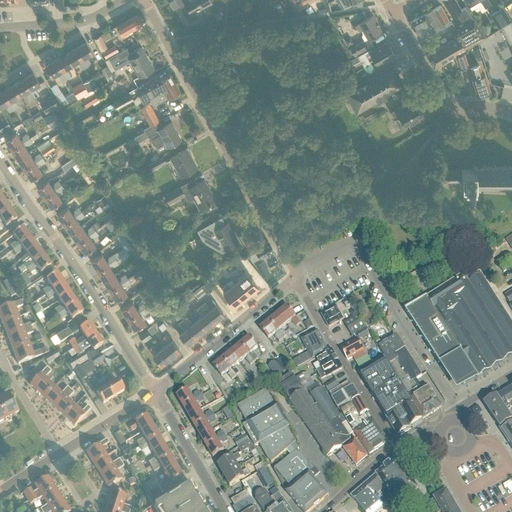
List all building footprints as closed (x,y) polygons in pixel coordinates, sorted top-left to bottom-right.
[(202,8),(196,0),(175,0),(189,23),(199,17),(196,12),(202,8)] [(220,4),(217,0),(196,0),(202,8),(208,5),(210,10),(220,4)] [(292,0),(289,2),(295,12),(304,7),(302,4),(309,0),(309,2),(312,0),(313,0),(314,1),(315,0),(292,0)] [(319,10),(320,13),(330,11),(326,0),(321,0),(325,7),(319,10)] [(337,0),(342,9),(349,7),(355,4),(361,1),(361,0),(337,0)] [(466,7),(461,10),(455,0),(442,0),(452,16),(456,13),(464,24),(473,18),(466,7)] [(450,21),(447,15),(441,5),(410,22),(420,40),(443,27),(442,25),(450,21)] [(490,15),(497,28),(510,20),(503,7),(490,15)] [(143,24),(137,15),(117,26),(122,36),(143,24)] [(372,16),(357,24),(361,31),(362,33),(362,36),(364,40),(365,42),(382,32),(372,16)] [(453,39),(427,55),(434,68),(455,56),(454,55),(478,42),(478,41),(485,37),(483,33),(481,30),(474,20),(471,22),(455,31),(450,34),(453,39)] [(511,21),(499,28),(510,45),(511,50),(511,49),(511,70),(510,71),(511,74),(511,21)] [(481,29),(481,30),(483,33),(484,33),(490,34),(490,26),(481,26),(481,29)] [(101,51),(103,50),(107,48),(100,36),(94,39),(101,51)] [(364,40),(350,48),(354,55),(355,56),(357,55),(369,48),(365,42),(364,40)] [(76,48),(87,67),(91,64),(89,59),(85,59),(84,58),(92,53),(86,42),(76,48)] [(369,48),(357,55),(364,67),(370,64),(368,59),(372,57),(376,64),(394,54),(387,42),(371,52),(369,48)] [(126,49),(118,53),(108,58),(115,70),(130,61),(139,77),(153,69),(141,47),(129,53),(126,49)] [(87,67),(76,48),(66,54),(72,65),(80,60),(81,62),(79,65),(82,69),(87,67)] [(102,52),(106,59),(114,54),(111,48),(102,52)] [(465,53),(455,56),(460,70),(469,67),(465,53)] [(72,65),(66,54),(56,60),(66,78),(71,76),(68,71),(65,71),(64,69),(72,65)] [(66,78),(56,60),(45,66),(52,77),(60,72),(61,74),(59,77),(62,81),(66,78)] [(393,64),(343,92),(356,114),(405,86),(393,64)] [(485,94),(490,92),(485,74),(482,75),(478,64),(471,67),(475,77),(472,78),(478,96),(479,95),(481,97),(484,96),(485,94)] [(107,66),(101,69),(108,82),(114,79),(107,66)] [(33,73),(23,79),(34,97),(39,95),(36,90),(33,90),(32,88),(40,84),(33,73)] [(158,81),(146,87),(137,93),(142,101),(151,96),(175,82),(170,74),(158,81)] [(84,85),(88,91),(88,92),(97,87),(92,78),(83,83),(84,85)] [(23,79),(13,85),(19,96),(27,91),(28,93),(27,96),(29,100),(34,97),(23,79)] [(343,84),(347,89),(353,85),(350,80),(343,84)] [(180,91),(175,82),(151,96),(152,96),(157,104),(168,98),(180,91)] [(19,96),(13,85),(3,91),(14,109),(19,107),(16,102),(13,102),(12,100),(19,96)] [(82,96),(88,92),(84,85),(78,89),(82,96)] [(3,91),(0,92),(0,106),(7,103),(8,105),(7,107),(9,112),(14,109),(3,91)] [(61,92),(55,96),(61,106),(67,103),(63,97),(61,92)] [(63,97),(67,103),(76,98),(73,92),(63,97)] [(99,100),(94,93),(82,100),(86,107),(99,100)] [(113,103),(116,110),(133,100),(130,93),(113,103)] [(52,94),(39,102),(45,113),(58,105),(52,94)] [(404,125),(424,114),(423,112),(423,110),(422,107),(420,106),(415,97),(395,109),(395,110),(391,112),(393,116),(398,114),(400,117),(395,120),(399,127),(404,125)] [(150,125),(159,121),(149,103),(141,108),(150,125)] [(366,119),(377,113),(374,108),(363,114),(366,119)] [(54,111),(44,117),(49,126),(59,121),(54,111)] [(39,112),(32,116),(35,121),(42,117),(39,112)] [(23,121),(26,126),(33,123),(30,117),(23,121)] [(145,128),(146,130),(134,137),(137,142),(149,136),(151,139),(158,153),(181,140),(172,122),(163,127),(159,121),(150,125),(145,128)] [(8,123),(0,127),(0,128),(2,132),(11,127),(8,123)] [(12,149),(30,137),(27,133),(22,136),(22,139),(21,140),(16,133),(5,139),(12,149)] [(33,142),(30,137),(12,149),(18,159),(28,152),(24,145),(25,144),(28,145),(33,142)] [(52,144),(41,151),(44,156),(55,148),(52,144)] [(181,176),(197,167),(186,149),(171,158),(181,176)] [(28,152),(18,159),(25,169),(42,157),(39,152),(35,155),(35,159),(33,160),(28,152)] [(68,168),(77,161),(74,156),(64,163),(68,168)] [(163,156),(149,165),(138,171),(141,176),(166,162),(163,156)] [(42,157),(25,169),(31,179),(41,172),(36,164),(38,163),(41,164),(45,161),(42,157)] [(493,187),(495,187),(495,186),(504,186),(504,187),(505,187),(505,186),(511,186),(511,166),(506,166),(506,164),(504,164),(504,166),(495,166),(495,164),(494,164),(494,166),(485,166),(485,164),(483,164),(483,166),(475,166),(475,164),(473,164),(473,169),(461,169),(461,171),(456,171),(456,170),(455,170),(455,171),(448,171),(447,170),(446,171),(447,172),(445,174),(444,173),(443,174),(444,175),(444,177),(443,178),(444,179),(445,178),(447,181),(446,182),(447,182),(448,181),(455,181),(455,182),(456,182),(456,181),(461,181),(461,183),(473,183),(473,188),(475,188),(475,187),(483,186),(483,188),(485,188),(485,186),(493,186),(493,187)] [(84,179),(90,174),(86,170),(80,174),(84,179)] [(180,186),(180,187),(165,196),(169,203),(184,195),(187,202),(194,198),(200,209),(209,204),(210,203),(215,200),(204,179),(196,183),(193,179),(180,186)] [(44,197),(61,184),(58,180),(54,183),(54,186),(53,188),(47,180),(37,187),(44,197)] [(65,189),(61,184),(44,197),(51,207),(61,199),(56,192),(57,191),(60,192),(65,189)] [(79,191),(85,199),(94,193),(88,185),(79,191)] [(108,203),(104,196),(96,200),(101,208),(108,203)] [(4,201),(0,203),(0,217),(10,211),(4,201)] [(64,224),(81,211),(78,207),(74,210),(74,213),(73,215),(67,207),(57,214),(64,224)] [(17,221),(10,211),(0,217),(0,221),(1,220),(7,228),(17,221)] [(84,215),(81,211),(64,224),(71,233),(81,226),(76,219),(77,218),(80,219),(85,216),(84,215)] [(122,222),(127,230),(144,219),(140,212),(122,222)] [(228,222),(225,224),(221,218),(197,232),(203,242),(221,252),(239,242),(228,222)] [(86,233),(81,226),(71,233),(78,243),(95,230),(92,226),(88,229),(88,232),(86,233)] [(111,240),(121,232),(117,227),(107,235),(111,240)] [(13,251),(30,238),(23,229),(13,236),(19,244),(17,245),(14,244),(10,247),(13,251)] [(98,234),(95,230),(78,243),(85,252),(95,245),(90,237),(91,236),(94,237),(98,234)] [(37,248),(30,238),(13,251),(16,255),(20,252),(20,249),(22,248),(27,255),(37,248)] [(268,241),(255,248),(256,252),(249,255),(253,261),(260,258),(273,251),(268,241)] [(129,244),(113,254),(108,257),(108,260),(107,261),(102,254),(91,260),(98,270),(121,256),(132,248),(129,244)] [(37,248),(27,255),(33,262),(31,263),(28,262),(24,265),(27,270),(44,257),(37,248)] [(0,259),(0,260),(10,253),(7,249),(0,253),(0,259)] [(121,256),(98,270),(104,280),(114,273),(109,266),(111,265),(114,266),(118,263),(119,263),(124,260),(121,256)] [(44,257),(27,270),(30,274),(34,271),(34,268),(36,266),(41,274),(51,266),(44,257)] [(503,274),(511,266),(511,261),(509,257),(498,266),(503,274)] [(27,270),(24,265),(23,265),(17,269),(21,274),(27,270)] [(463,274),(426,298),(405,312),(457,393),(478,379),(477,378),(490,370),(511,356),(511,323),(481,276),(475,266),(470,269),(474,275),(472,277),(470,274),(465,277),(463,274)] [(145,269),(139,272),(148,285),(154,281),(145,269)] [(268,269),(260,273),(262,278),(270,273),(268,269)] [(258,287),(245,271),(237,277),(238,279),(250,293),(258,287)] [(114,273),(104,280),(110,290),(128,279),(125,274),(121,277),(121,280),(119,281),(114,273)] [(28,284),(39,278),(36,274),(26,280),(28,284)] [(46,296),(63,284),(57,274),(47,281),(52,289),(50,290),(47,289),(43,291),(46,296)] [(234,282),(231,278),(228,281),(230,285),(242,299),(250,293),(238,279),(237,277),(236,277),(238,279),(234,282)] [(131,283),(128,279),(110,290),(116,300),(127,293),(122,285),(123,284),(126,286),(131,283)] [(11,297),(16,295),(9,280),(3,283),(11,297)] [(223,291),(234,306),(242,299),(230,285),(228,281),(227,282),(230,285),(223,291)] [(208,294),(212,291),(206,282),(201,286),(208,294)] [(36,296),(41,294),(36,284),(31,287),(36,296)] [(70,294),(63,284),(46,296),(48,300),(53,297),(53,294),(55,293),(60,301),(70,294)] [(511,290),(503,297),(509,306),(511,303),(511,290)] [(184,303),(193,296),(191,293),(189,291),(181,298),(184,303)] [(70,294),(60,301),(64,308),(63,309),(60,308),(55,311),(58,315),(76,304),(70,294)] [(164,296),(153,303),(156,308),(157,307),(167,301),(164,296)] [(186,306),(180,298),(176,301),(182,309),(186,306)] [(342,303),(346,309),(351,306),(348,300),(342,303)] [(0,316),(3,324),(19,317),(16,309),(23,306),(21,301),(0,309),(0,316)] [(167,301),(157,307),(162,314),(172,308),(167,301)] [(201,305),(214,321),(223,314),(215,304),(208,310),(207,308),(209,306),(205,301),(201,305)] [(128,318),(146,307),(143,303),(139,305),(139,309),(137,310),(132,302),(122,308),(128,318)] [(189,311),(195,307),(192,302),(186,305),(189,311)] [(76,304),(58,315),(61,320),(66,317),(66,314),(67,313),(72,320),(83,314),(76,304)] [(214,321),(201,305),(196,308),(200,313),(202,311),(204,313),(197,319),(205,329),(214,321)] [(336,307),(336,308),(321,316),(329,329),(343,321),(337,311),(341,308),(340,305),(336,307)] [(146,307),(128,318),(134,328),(145,322),(140,314),(141,313),(144,314),(149,312),(146,307)] [(278,316),(286,325),(291,322),(296,328),(300,324),(295,318),(296,318),(288,308),(278,316)] [(355,310),(350,314),(353,319),(358,315),(355,310)] [(374,320),(368,311),(360,316),(366,325),(374,320)] [(352,337),(365,328),(358,315),(353,319),(344,324),(352,337)] [(205,329),(197,319),(190,325),(188,323),(191,321),(187,316),(182,319),(196,336),(205,329)] [(286,325),(278,316),(269,323),(283,340),(287,336),(283,331),(281,333),(279,331),(286,325)] [(19,317),(3,324),(8,337),(32,328),(30,324),(23,326),(19,317)] [(196,336),(182,319),(178,323),(182,328),(184,326),(186,328),(179,334),(187,344),(196,336)] [(314,327),(310,321),(305,324),(308,330),(314,327)] [(162,331),(167,327),(163,322),(158,326),(162,331)] [(283,340),(269,323),(260,330),(268,340),(275,334),(277,336),(275,338),(279,343),(283,340)] [(73,349),(96,335),(89,324),(80,330),(85,337),(76,343),(74,339),(69,343),(73,349)] [(32,328),(8,337),(13,351),(30,344),(26,335),(33,333),(32,328)] [(60,344),(70,338),(72,336),(68,330),(56,337),(60,344)] [(143,340),(150,335),(147,330),(139,336),(143,340)] [(315,359),(328,353),(317,332),(302,340),(309,354),(312,353),(315,359)] [(369,337),(366,332),(357,337),(361,343),(369,337)] [(162,348),(170,357),(179,350),(171,340),(166,334),(162,338),(167,344),(162,348)] [(103,345),(96,335),(73,349),(78,356),(83,353),(84,353),(83,352),(91,347),(94,351),(103,345)] [(396,336),(378,347),(389,366),(397,361),(411,383),(416,381),(421,377),(410,360),(411,359),(396,336)] [(241,346),(254,363),(258,360),(254,355),(252,356),(250,354),(258,348),(250,339),(241,346)] [(358,340),(340,349),(341,350),(347,361),(353,358),(355,362),(367,355),(364,351),(358,340)] [(30,344),(13,351),(18,364),(42,355),(40,350),(33,353),(30,344)] [(170,357),(162,348),(157,352),(152,345),(148,349),(153,355),(161,365),(170,357)] [(241,346),(232,353),(239,363),(246,358),(248,360),(246,361),(250,366),(254,363),(241,346)] [(83,354),(66,365),(71,372),(97,356),(94,351),(85,356),(83,354)] [(316,360),(318,364),(313,367),(316,372),(337,360),(336,357),(335,357),(331,351),(316,360)] [(45,360),(48,365),(60,358),(56,353),(45,360)] [(232,353),(222,361),(236,378),(240,374),(236,369),(234,371),(232,369),(239,363),(232,353)] [(95,366),(105,360),(102,355),(92,362),(95,366)] [(371,365),(362,369),(362,370),(358,372),(361,378),(373,398),(374,398),(380,408),(397,437),(411,428),(411,427),(421,421),(422,421),(384,357),(371,365)] [(299,359),(294,362),(297,368),(303,365),(299,359)] [(284,374),(288,370),(281,360),(276,364),(284,374)] [(337,360),(316,372),(321,382),(327,378),(342,370),(338,363),(339,363),(337,360)] [(236,378),(222,361),(213,368),(221,378),(228,372),(230,374),(228,376),(232,381),(236,378)] [(411,383),(397,361),(389,366),(422,421),(442,408),(429,389),(423,393),(416,381),(411,383)] [(282,375),(275,365),(273,363),(268,367),(277,379),(282,375)] [(81,381),(87,377),(81,367),(75,371),(81,381)] [(41,396),(52,384),(45,378),(51,372),(47,368),(41,374),(30,385),(41,396)] [(66,377),(70,381),(74,377),(70,373),(66,377)] [(290,403),(327,457),(342,447),(341,447),(349,442),(350,441),(351,439),(350,437),(353,436),(341,416),(340,417),(321,389),(317,384),(315,386),(310,379),(306,382),(302,375),(295,380),(291,373),(276,383),(290,403)] [(107,377),(102,379),(114,397),(124,391),(117,381),(109,386),(108,384),(110,381),(107,377)] [(114,397),(102,379),(98,382),(100,387),(104,387),(105,388),(97,394),(103,404),(114,397)] [(257,387),(253,382),(247,386),(251,392),(257,387)] [(328,393),(337,388),(334,383),(325,388),(328,393)] [(353,387),(350,383),(329,395),(332,400),(353,387)] [(52,384),(41,396),(52,406),(69,388),(68,387),(62,393),(52,384)] [(353,387),(332,400),(339,412),(353,435),(354,434),(369,457),(379,450),(383,447),(384,447),(385,440),(377,428),(373,421),(368,413),(360,399),(353,387)] [(74,393),(69,388),(52,406),(63,416),(74,405),(68,399),(74,393)] [(511,388),(496,398),(496,397),(484,405),(500,429),(511,421),(511,412),(508,415),(503,408),(511,402),(511,388)] [(183,408),(202,397),(199,392),(194,395),(194,398),(193,399),(188,391),(177,397),(183,408)] [(249,438),(284,417),(278,407),(276,408),(266,392),(237,408),(247,425),(243,427),(249,438)] [(0,423),(18,413),(8,395),(0,399),(0,423)] [(204,402),(202,397),(183,408),(189,418),(200,411),(195,404),(197,403),(200,404),(204,402)] [(74,405),(63,416),(75,427),(91,409),(88,406),(82,412),(74,405)] [(228,420),(232,417),(227,409),(223,411),(228,420)] [(204,419),(200,411),(189,418),(195,428),(213,417),(211,412),(206,415),(206,418),(204,419)] [(135,421),(136,423),(135,423),(129,427),(131,432),(138,428),(141,433),(152,427),(146,417),(139,421),(139,419),(135,421)] [(216,422),(213,417),(195,428),(201,438),(211,432),(207,424),(209,423),(212,424),(216,422)] [(290,428),(284,417),(249,438),(255,448),(259,446),(267,460),(271,464),(286,451),(289,455),(297,448),(295,444),(296,443),(288,429),(290,428)] [(511,421),(500,429),(511,446),(511,421)] [(152,427),(141,433),(146,441),(144,442),(142,440),(137,443),(140,448),(158,437),(152,427)] [(211,432),(201,438),(207,448),(225,437),(222,432),(218,435),(218,438),(216,439),(211,432)] [(120,445),(126,442),(120,433),(115,436),(120,445)] [(238,449),(250,442),(246,436),(234,443),(238,449)] [(158,437),(140,448),(142,452),(148,449),(146,447),(149,445),(153,453),(164,447),(158,437)] [(225,437),(207,448),(213,458),(223,452),(219,444),(220,443),(223,444),(228,442),(225,437)] [(94,464),(107,456),(102,448),(109,443),(107,440),(86,452),(94,464)] [(356,468),(367,458),(355,441),(343,450),(356,467),(356,468)] [(255,452),(250,442),(237,449),(241,455),(248,450),(251,454),(255,452)] [(121,450),(125,457),(132,453),(128,446),(121,450)] [(164,447),(153,453),(158,461),(155,462),(154,460),(149,463),(151,468),(170,457),(164,447)] [(297,448),(289,455),(291,456),(274,471),(291,489),(291,490),(314,470),(297,451),(299,450),(297,448)] [(224,477),(238,469),(235,463),(241,460),(238,455),(218,467),(224,477)] [(112,464),(107,456),(94,464),(101,476),(122,463),(119,459),(112,464)] [(176,467),(170,457),(151,468),(154,472),(159,469),(158,467),(160,465),(165,473),(176,467)] [(486,458),(487,465),(481,466),(482,471),(496,470),(495,457),(486,458)] [(376,476),(382,484),(395,505),(418,490),(397,459),(397,458),(396,459),(389,465),(384,469),(376,475),(376,476)] [(122,463),(101,476),(109,488),(122,479),(117,471),(124,467),(122,463)] [(140,473),(135,464),(129,467),(134,477),(140,473)] [(258,474),(265,470),(262,464),(255,469),(258,474)] [(176,467),(165,473),(168,479),(161,483),(164,487),(171,483),(182,477),(176,467)] [(241,474),(238,469),(224,477),(230,488),(250,476),(247,471),(241,474)] [(291,489),(286,493),(301,511),(310,511),(324,501),(324,492),(313,479),(317,475),(314,470),(291,490),(291,489)] [(376,476),(351,497),(363,511),(379,511),(385,507),(376,496),(381,492),(379,490),(381,488),(380,486),(382,484),(376,476)] [(42,497),(56,488),(48,477),(35,485),(38,490),(33,494),(30,489),(23,493),(31,505),(42,497)] [(208,511),(191,485),(154,508),(156,511),(208,511)] [(42,497),(47,505),(40,510),(41,511),(44,511),(63,500),(56,488),(42,497)] [(163,499),(159,490),(150,494),(155,503),(163,499)] [(112,491),(107,504),(130,511),(132,508),(124,505),(127,496),(112,491)] [(270,501),(271,500),(267,494),(264,492),(261,491),(258,492),(255,495),(255,498),(256,501),(262,511),(290,511),(285,505),(277,510),(270,501)] [(257,511),(254,507),(255,506),(247,492),(231,501),(235,508),(233,509),(234,511),(257,511)] [(434,500),(423,506),(426,511),(458,511),(447,492),(434,500)] [(70,511),(63,500),(44,511),(70,511)] [(134,508),(140,510),(143,503),(137,501),(134,508)]
